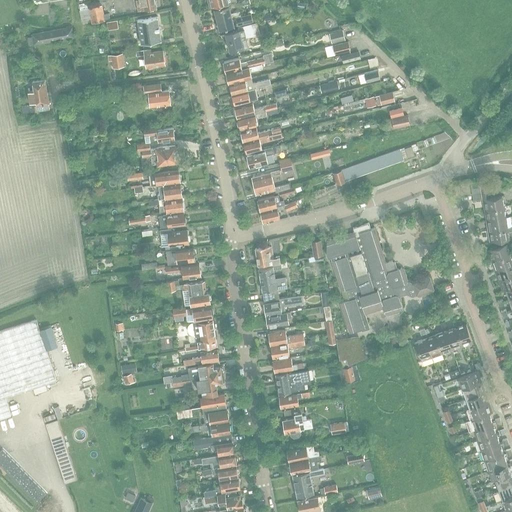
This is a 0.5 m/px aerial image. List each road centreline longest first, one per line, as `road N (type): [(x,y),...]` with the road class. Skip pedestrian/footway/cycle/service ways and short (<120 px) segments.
road 1 (residential): [(269,511),(230,238)]
road 2 (residential): [(230,238),(182,0)]
road 3 (residential): [(230,238),(328,216),(435,178)]
road 4 (residential): [(471,306),(435,178)]
